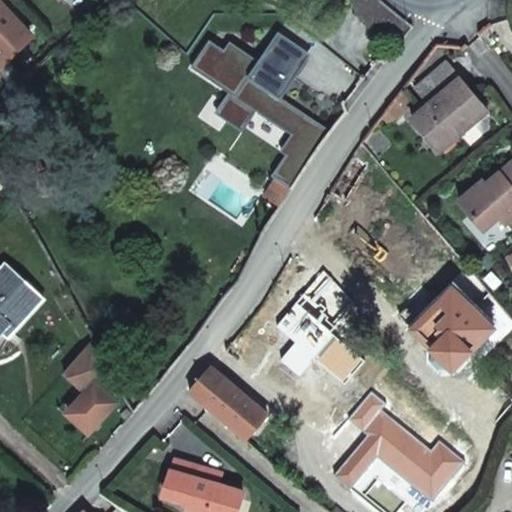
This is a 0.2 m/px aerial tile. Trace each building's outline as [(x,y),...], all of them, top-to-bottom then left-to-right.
[(0,0),(0,69),(32,41),(27,35),(30,33),(25,27),(22,29),(14,20),(16,18),(11,12),(9,15),(0,6),(3,3),(0,0)] [(9,15),(11,12),(3,3),(0,6),(9,15)] [(22,29),(25,27),(16,18),(14,20),(22,29)] [(419,89),(433,105),(463,79),(450,64),(419,89)] [(288,99),(308,117),(311,113),(313,115),(328,96),(330,93),(308,73),(288,99)] [(463,79),(433,105),(415,120),(442,152),(466,133),(461,127),(485,106),(463,79)] [(328,96),(313,115),(328,126),(342,109),(328,96)] [(461,127),(466,133),(490,112),(485,106),(461,127)] [(286,145),(309,163),(333,130),(328,126),(313,115),(311,113),(308,117),(286,145)] [(362,142),(333,193),(351,204),(372,167),(368,164),(373,155),(362,142)] [(281,165),(299,178),(309,163),(286,145),(275,160),(281,165)] [(265,195),(282,205),(299,178),(281,165),(274,177),(275,178),(265,195)] [(491,189),(488,185),(485,182),(461,201),(486,231),(502,218),(507,224),(511,220),(511,165),(494,180),(497,184),(491,189)] [(494,180),(488,185),(491,189),(497,184),(494,180)] [(0,269),(0,336),(11,325),(15,329),(43,297),(6,263),(0,269)] [(363,305),(323,271),(276,326),(295,343),(281,360),(302,378),(317,360),(344,383),(364,360),(336,337),(363,305)] [(457,370),(496,329),(456,290),(431,315),(416,301),(401,316),(438,352),(436,355),(436,363),(444,371),(453,371),(455,368),(457,370)] [(86,392),(68,413),(89,432),(116,401),(112,398),(121,388),(94,339),(63,372),(86,392)] [(191,394),(247,442),(270,414),(214,367),(191,394)] [(371,436),(336,476),(351,489),(379,456),(432,502),(467,461),(439,437),(432,445),(370,393),(349,418),(371,436)] [(239,511),(245,492),(220,485),(223,474),(177,461),(166,498),(191,506),(190,511),(193,511),(239,511)]
